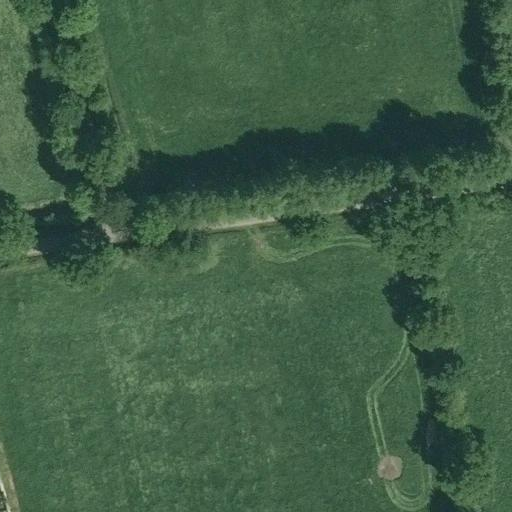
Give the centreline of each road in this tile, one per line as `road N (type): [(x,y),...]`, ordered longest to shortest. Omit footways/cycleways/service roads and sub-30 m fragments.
road 1 (residential): [(511,181),(0,254)]
road 2 (track): [(58,0),(120,237)]
road 3 (track): [(511,158),(483,0)]
